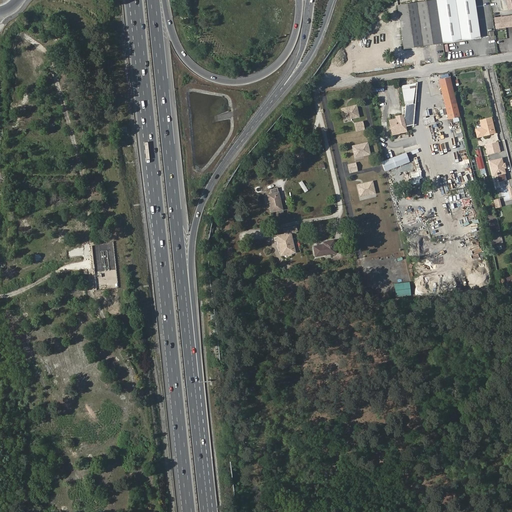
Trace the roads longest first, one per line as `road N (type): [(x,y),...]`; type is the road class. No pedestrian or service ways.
road 1 (motorway): [(136,0),(189,511)]
road 2 (motorway): [(193,391),(157,0)]
road 3 (motorway): [(193,391),(199,376),(190,258),(200,203),(290,76)]
road 4 (motorway): [(300,0),(288,51),(269,71),(236,82),(201,74),(183,58),(165,0)]
road 5 (unknown): [(0,296),(78,266),(138,386)]
road 6 (unclassified): [(511,57),(321,85)]
road 7 (motorway): [(206,511),(193,391)]
